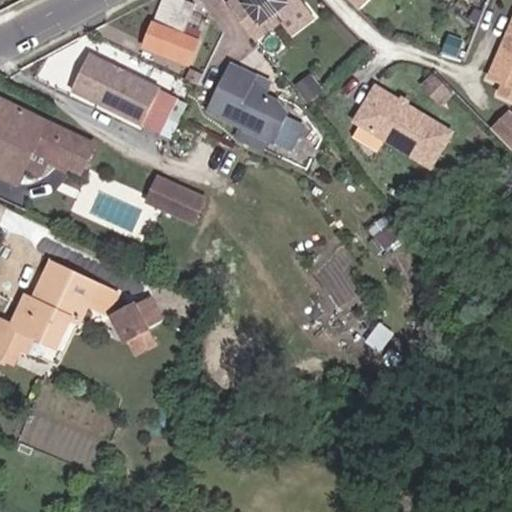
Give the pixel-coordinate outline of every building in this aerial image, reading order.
[(194,6),(178,0),(163,0),(145,50),(189,68),(200,41),(184,35),(194,6)] [(249,42),(297,5),(293,0),(236,0),(225,9),(249,42)] [(340,0),(354,15),(370,0),(340,0)] [(511,30),(508,29),(496,60),(498,60),(496,67),(494,66),(484,92),(499,97),(495,108),(511,113),(511,30)] [(456,57),(444,50),(437,63),(449,70),(456,57)] [(143,129),(160,93),(122,74),(120,80),(113,77),(116,71),(91,59),(73,95),(143,129)] [(252,86),(226,73),(205,115),(271,148),(284,122),(274,108),(267,105),(264,111),(258,108),(262,99),(249,92),(252,86)] [(321,99),(309,84),(295,95),(305,110),(321,99)] [(445,102),(429,86),(417,98),(432,114),(445,102)] [(422,177),(444,141),(374,97),(351,132),(422,177)] [(81,173),(94,146),(4,102),(0,110),(0,175),(17,184),(26,165),(34,150),(51,158),(81,173)] [(507,158),(511,153),(511,134),(504,126),(489,140),(507,158)] [(43,174),(51,158),(34,150),(26,165),(43,174)] [(204,201),(159,179),(156,185),(169,191),(161,208),(193,223),(204,201)] [(169,191),(156,185),(147,202),(161,208),(169,191)] [(377,253),(391,242),(382,231),(368,241),(377,253)] [(27,333),(35,336),(58,347),(71,317),(80,320),(88,305),(107,314),(116,296),(52,266),(36,301),(28,298),(15,327),(1,322),(0,325),(0,356),(14,362),(20,349),(27,333)] [(151,301),(138,308),(148,327),(162,320),(151,301)] [(148,327),(138,308),(114,320),(127,342),(150,330),(148,327)] [(28,353),(35,336),(27,333),(20,349),(28,353)]
